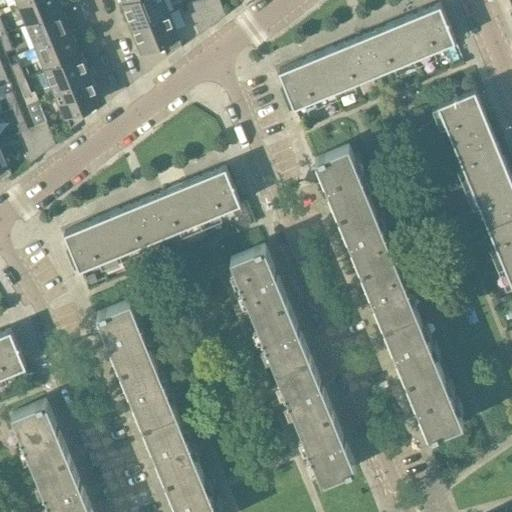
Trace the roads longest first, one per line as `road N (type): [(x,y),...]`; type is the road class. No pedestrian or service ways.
road 1 (residential): [(405,511),(218,55)]
road 2 (residential): [(123,511),(43,310),(0,242)]
road 3 (residential): [(0,221),(135,117)]
road 4 (residential): [(88,0),(135,117)]
